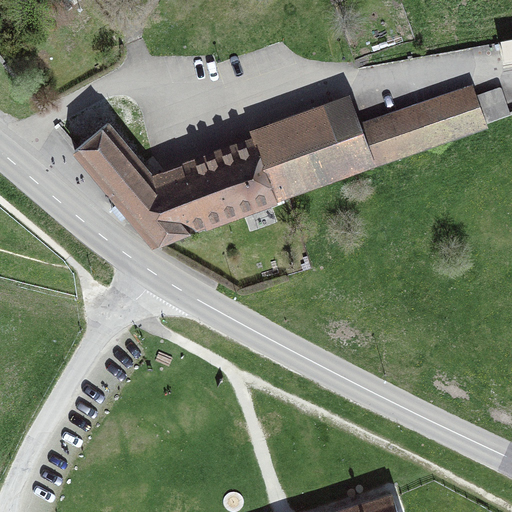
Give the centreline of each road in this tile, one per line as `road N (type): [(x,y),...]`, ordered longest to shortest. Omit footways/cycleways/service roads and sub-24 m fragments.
road 1 (secondary): [(0,150),(122,251),(195,298),(511,458)]
road 2 (track): [(511,511),(116,312)]
road 3 (track): [(282,511),(236,372)]
